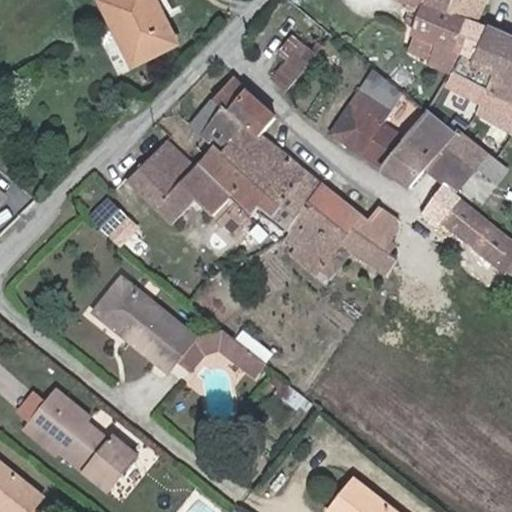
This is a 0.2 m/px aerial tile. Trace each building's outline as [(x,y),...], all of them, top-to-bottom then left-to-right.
[(103,0),(135,64),(177,43),(159,6),(155,8),(151,0),(103,0)] [(424,0),(400,0),(421,8),(424,0)] [(424,0),(421,8),(444,18),(451,0),(424,0)] [(451,0),(444,18),(449,20),(464,26),(452,53),(457,55),(447,72),(439,84),(478,101),(481,95),(495,102),(488,115),(485,123),(511,142),(511,44),(474,29),(485,0),(451,0)] [(444,18),(421,8),(409,35),(433,47),(426,62),(426,63),(447,72),(457,55),(452,53),(438,47),(449,20),(444,18)] [(464,26),(449,20),(438,47),(452,53),(464,26)] [(433,47),(409,35),(402,51),(426,62),(433,47)] [(319,48),(302,36),(295,46),(312,58),(319,48)] [(295,46),(286,39),(274,57),(283,63),(268,82),(285,95),(312,58),(295,46)] [(283,63),(274,57),(261,75),(268,82),(283,63)] [(209,102),(221,113),(240,131),(252,141),(256,137),(270,118),(229,78),(209,102)] [(395,100),(362,81),(345,108),(377,129),(395,100)] [(495,102),(481,95),(478,101),(475,108),(488,115),(495,102)] [(137,107),(130,100),(122,107),(129,115),(137,107)] [(190,124),(201,136),(221,113),(209,102),(190,124)] [(359,157),(377,129),(345,108),(328,136),(359,157)] [(377,129),(359,157),(407,188),(418,174),(439,146),(468,167),(470,164),(481,150),(478,148),(453,127),(449,132),(423,111),(421,112),(412,129),(409,128),(400,142),(377,129)] [(220,154),(240,131),(221,113),(201,136),(215,150),(220,154)] [(240,131),(220,154),(231,165),(240,174),(220,193),(228,201),(244,217),(253,207),(289,164),(256,137),(252,141),(240,131)] [(495,140),(488,135),(478,148),(481,150),(485,153),(495,140)] [(502,145),(495,140),(485,153),(492,159),(502,145)] [(210,219),(228,201),(220,193),(211,185),(195,169),(193,171),(165,144),(125,182),(171,228),(195,204),(210,219)] [(468,167),(439,146),(418,174),(440,189),(448,194),(468,167)] [(220,154),(215,150),(209,156),(224,172),(231,165),(220,154)] [(491,181),(501,166),(492,159),(485,153),(481,150),(470,164),(491,181)] [(209,156),(195,169),(211,185),(224,172),(209,156)] [(253,207),(267,220),(303,176),(289,164),(253,207)] [(267,220),(280,230),(317,187),(303,176),(267,220)] [(286,235),(298,246),(321,265),(339,245),(348,252),(383,278),(401,252),(399,250),(412,234),(380,212),(368,228),(340,205),(317,187),(280,230),(286,235)] [(448,194),(440,189),(422,214),(493,268),(511,245),(448,194)] [(125,219),(109,204),(93,221),(108,235),(125,219)] [(140,224),(130,214),(125,219),(108,235),(106,237),(117,246),(140,224)] [(511,244),(511,245),(493,268),(511,277),(511,244)] [(348,252),(339,245),(321,265),(331,273),(348,252)] [(321,265),(298,246),(289,257),(313,276),(320,269),(319,268),(321,265)] [(427,270),(401,252),(383,278),(408,297),(427,270)] [(165,378),(174,366),(192,343),(189,341),(119,285),(94,317),(125,341),(123,344),(165,378)] [(125,341),(94,317),(92,320),(123,344),(125,341)] [(244,351),(217,329),(189,341),(192,343),(174,366),(185,374),(198,358),(212,352),(230,367),(244,351)] [(255,361),(244,351),(230,367),(242,376),(255,361)] [(85,417),(51,388),(41,400),(24,419),(58,448),(56,451),(104,492),(134,456),(109,435),(105,439),(82,420),(85,417)] [(24,419),(41,400),(31,391),(14,411),(24,419)] [(58,448),(24,419),(18,426),(53,455),(56,451),(58,448)] [(23,511),(36,496),(0,465),(0,511),(23,511)] [(322,499),(338,511),(385,511),(339,476),(322,499)] [(338,511),(322,499),(314,510),(316,511),(338,511)]
